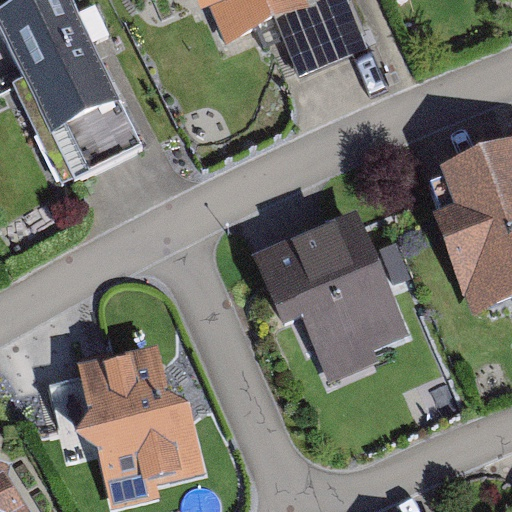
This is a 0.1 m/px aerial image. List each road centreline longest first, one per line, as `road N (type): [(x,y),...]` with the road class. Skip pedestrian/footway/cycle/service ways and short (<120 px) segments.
road 1 (residential): [(168,228),(511,75)]
road 2 (residential): [(168,228),(247,410),(305,511)]
road 3 (residential): [(322,511),(511,432)]
road 4 (residential): [(0,320),(168,228)]
